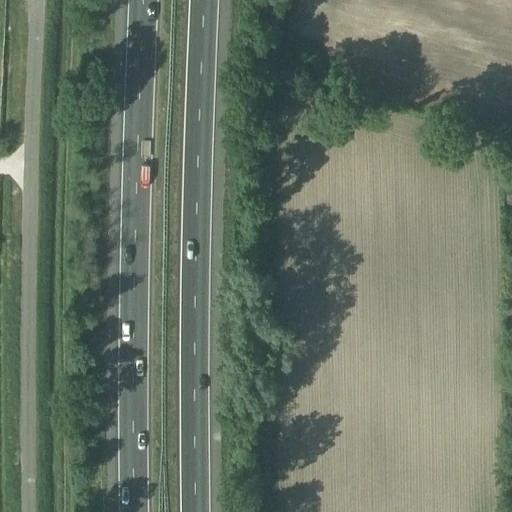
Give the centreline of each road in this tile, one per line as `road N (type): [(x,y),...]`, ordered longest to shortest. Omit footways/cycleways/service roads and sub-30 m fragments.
road 1 (track): [(79,511),(92,0)]
road 2 (motorway): [(142,0),(133,511)]
road 3 (motorway): [(195,511),(203,0)]
road 4 (unclassified): [(28,511),(35,0)]
